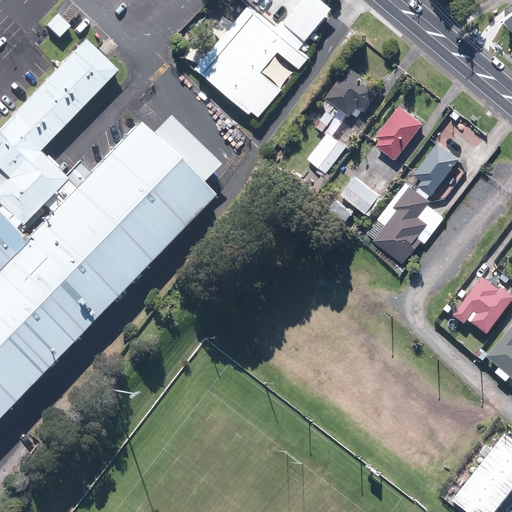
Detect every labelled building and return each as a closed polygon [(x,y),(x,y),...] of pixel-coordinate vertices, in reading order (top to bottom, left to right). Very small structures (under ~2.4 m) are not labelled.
[(337,8),(327,0),(304,0),(286,21),(290,24),(281,34),(251,8),(200,68),(253,113),(256,111),(261,115),(284,88),(264,71),(282,51),(302,68),(312,57),(303,49),(337,8)] [(57,14),(45,26),(57,38),(69,27),(57,14)] [(118,67),(85,36),(0,125),(0,170),(6,176),(0,182),(0,209),(18,227),(65,177),(38,151),(118,67)] [(382,88),(351,66),(328,99),(351,115),(358,106),(366,111),(382,88)] [(427,124),(404,105),(378,137),(382,140),(378,145),(397,160),(427,124)] [(27,241),(0,268),(0,418),(213,204),(137,130),(27,241)] [(347,147),(329,132),(308,158),(326,173),(347,147)] [(461,159),(438,142),(415,174),(424,181),(421,184),(434,194),(461,159)] [(381,196),(356,177),(342,194),(368,214),(381,196)] [(375,220),(383,226),(371,242),(402,265),(421,240),(424,242),(443,218),(436,212),(428,206),(430,202),(405,182),(375,220)] [(0,214),(0,268),(27,241),(0,214)] [(511,296),(485,277),(456,316),(487,339),(511,305),(511,296)] [(511,330),(489,357),(511,376),(511,330)] [(497,511),(511,494),(511,438),(508,435),(455,501),(468,511),(497,511)]
